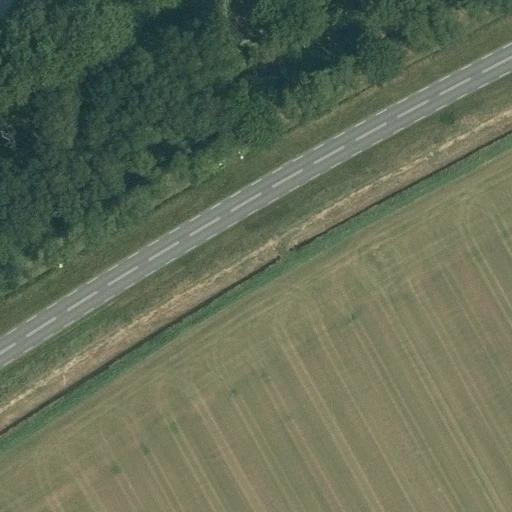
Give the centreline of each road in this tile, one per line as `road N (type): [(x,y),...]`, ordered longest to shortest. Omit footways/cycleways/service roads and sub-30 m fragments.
road 1 (primary): [(0,357),(250,201),(511,60)]
road 2 (track): [(334,0),(0,169)]
road 3 (track): [(0,117),(230,0)]
